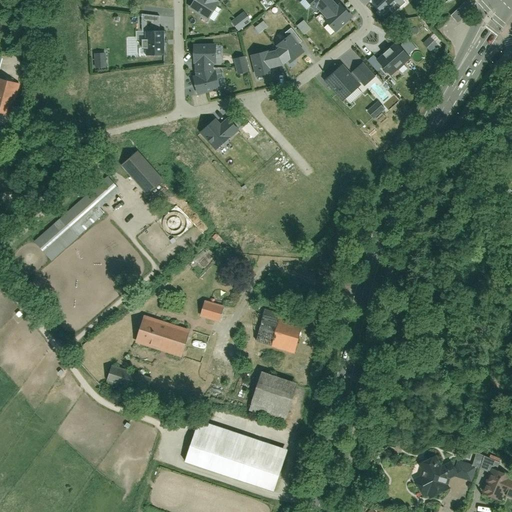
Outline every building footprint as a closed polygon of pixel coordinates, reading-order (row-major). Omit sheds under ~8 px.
[(193,0),(189,7),(207,20),(219,3),(216,1),(216,0),(193,0)] [(334,30),(350,16),(340,4),(338,5),(333,0),(305,0),(316,11),(318,9),(325,18),(324,19),(334,30)] [(372,0),(371,1),(384,15),(390,9),(394,14),(406,2),(404,0),(372,0)] [(463,0),(448,15),(456,23),(471,8),(463,0)] [(242,12),(228,21),(235,31),(248,22),(242,12)] [(146,55),(163,55),(164,31),(158,31),(159,14),(142,13),(141,32),(146,33),(146,55)] [(252,27),(257,34),(267,26),(262,20),(252,27)] [(302,20),(295,26),(302,34),(309,28),(302,20)] [(266,47),(249,51),(254,76),(271,72),(270,68),(281,65),(288,60),(289,62),(303,50),(289,33),(275,44),(277,46),(274,49),(266,51),(266,47)] [(429,51),(436,44),(428,36),(421,43),(429,51)] [(196,94),(220,88),(216,70),(213,70),(212,61),(215,61),(214,43),(192,42),(192,63),(194,63),(195,75),(191,76),(196,94)] [(403,63),(409,58),(397,44),(391,49),(390,48),(383,54),(384,55),(378,60),(384,66),(383,70),(386,72),(389,72),(390,74),(396,69),(397,70),(404,64),(403,63)] [(104,52),(93,53),(95,69),(105,68),(104,52)] [(232,57),(234,73),(247,72),(244,56),(232,57)] [(323,78),(342,100),(372,74),(361,60),(349,70),(342,62),(323,78)] [(11,82),(0,79),(0,111),(3,113),(11,82)] [(375,101),(365,112),(372,119),(383,108),(375,101)] [(216,149),(230,137),(215,120),(202,132),(216,149)] [(119,161),(142,193),(160,180),(138,148),(119,161)] [(48,260),(104,214),(98,207),(118,191),(107,177),(31,239),(48,260)] [(201,299),(195,315),(215,321),(220,305),(201,299)] [(181,354),(188,331),(144,318),(137,341),(181,354)] [(270,346),(294,352),(300,328),(276,322),(270,346)] [(145,394),(150,378),(107,365),(102,380),(145,394)] [(248,410),(286,422),(296,386),(258,375),(248,410)] [(182,459),(272,489),(285,450),(195,421),(182,459)] [(428,472),(425,479),(416,483),(421,495),(427,492),(430,499),(448,491),(446,485),(447,480),(454,476),(471,481),(475,466),(456,460),(441,467),(436,457),(418,466),(420,469),(428,472)] [(511,478),(490,470),(481,494),(492,498),(494,493),(511,499),(511,478)]
